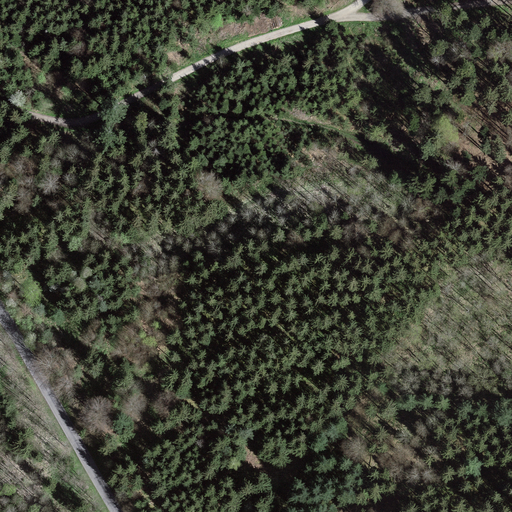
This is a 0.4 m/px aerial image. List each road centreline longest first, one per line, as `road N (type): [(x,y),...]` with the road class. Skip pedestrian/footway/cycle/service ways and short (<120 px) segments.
road 1 (track): [(339,15),(237,48),(87,119),(0,101)]
road 2 (tertiary): [(0,309),(116,511)]
road 3 (track): [(339,15),(511,6)]
